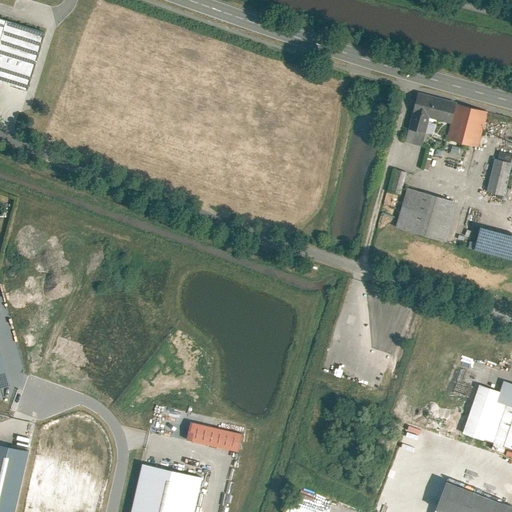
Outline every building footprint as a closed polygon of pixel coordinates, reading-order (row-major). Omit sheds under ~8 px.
[(37,29),(0,18),(0,80),(20,87),(37,29)] [(455,102),(417,91),(411,111),(430,116),(449,122),(455,102)] [(445,136),(477,145),(487,111),(455,102),(449,122),(445,136)] [(403,140),(421,145),(430,116),(411,111),(403,140)] [(511,162),(492,156),(483,189),(503,194),(511,162)] [(399,193),(403,172),(393,169),(391,180),(388,179),(386,190),(399,193)] [(455,201),(405,187),(394,224),(444,239),(455,201)] [(511,234),(478,226),(472,249),(511,258),(511,234)] [(0,398),(6,397),(3,388),(15,385),(0,325),(0,293),(1,293),(0,289),(0,398)] [(478,383),(461,431),(511,448),(511,382),(502,379),(498,391),(478,383)] [(0,511),(23,511),(35,448),(0,441),(0,511)] [(143,463),(131,511),(194,511),(203,477),(143,463)] [(511,511),(511,508),(447,482),(435,511),(511,511)]
